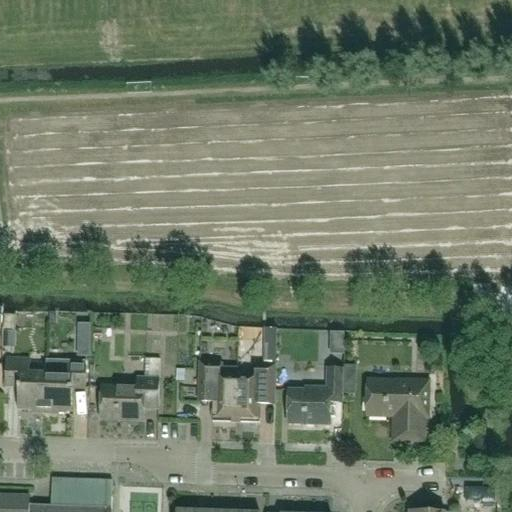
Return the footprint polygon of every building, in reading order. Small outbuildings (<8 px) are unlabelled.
[(78,345),(78,355),(90,356),(90,345),(78,345)] [(275,367),(276,352),(264,352),(263,365),(252,365),(252,378),(237,378),(236,423),(259,424),(260,390),(275,391),(275,367)] [(31,414),(44,414),(46,374),(29,374),(30,359),(6,359),(5,387),(18,387),(17,410),(31,411),(31,414)] [(62,375),(46,374),(44,414),(57,414),(57,411),(71,412),(72,389),(85,390),(86,361),(62,361),(62,375)] [(158,408),(160,361),(146,361),(145,379),(137,379),(137,388),(101,387),(100,419),(127,420),(127,421),(144,421),(144,407),(158,408)] [(220,423),(236,423),(237,378),(237,368),(223,368),(223,364),(200,363),(199,388),(213,389),(212,418),(220,418),(220,423)] [(342,403),(343,370),(327,369),(327,389),(305,388),(305,391),(288,391),(288,425),(330,426),(330,403),(342,403)] [(428,419),(429,382),(396,381),(396,383),(368,382),(367,416),(394,416),(393,442),(423,442),(424,419),(428,419)] [(111,511),(112,482),(52,480),(51,508),(29,507),(25,506),(25,511),(111,511)] [(480,486),(479,511),(503,511),(505,487),(480,486)] [(25,511),(25,506),(29,507),(29,498),(0,496),(0,511),(25,511)]
